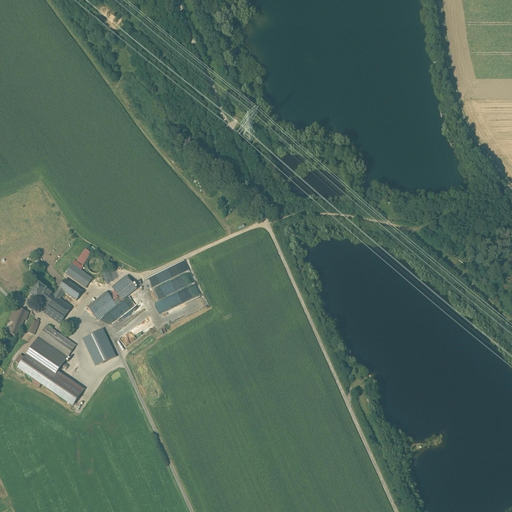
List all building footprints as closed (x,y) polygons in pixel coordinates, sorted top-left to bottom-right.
[(92,255),(85,250),(77,262),(84,266),(92,255)] [(74,260),(72,265),(82,271),(84,267),(74,260)] [(155,285),(190,271),(186,261),(144,278),(149,290),(156,287),(155,285)] [(72,265),(65,274),(85,288),(92,278),(72,265)] [(127,277),(113,289),(122,300),(136,289),(127,277)] [(73,308),(61,300),(66,293),(78,302),(84,293),(65,280),(59,289),(52,298),(54,299),(48,308),(65,319),(73,308)] [(47,290),(38,284),(30,297),(38,303),(47,290)] [(54,295),(47,290),(38,303),(46,308),(54,295)] [(107,293),(87,308),(97,320),(116,306),(107,293)] [(29,313),(15,307),(8,322),(13,324),(11,328),(9,327),(6,334),(17,338),(24,320),(26,321),(29,313)] [(48,308),(44,314),(61,326),(65,319),(48,308)] [(40,324),(33,321),(27,334),(34,337),(40,324)] [(46,325),(38,339),(68,358),(77,345),(46,325)] [(117,334),(120,338),(132,330),(129,326),(117,334)] [(82,338),(94,367),(115,358),(104,329),(82,338)] [(38,339),(26,356),(56,376),(59,373),(68,358),(38,339)] [(15,362),(19,364),(23,357),(19,354),(15,362)] [(56,376),(26,356),(18,369),(74,406),(85,390),(59,373),(56,376)]
